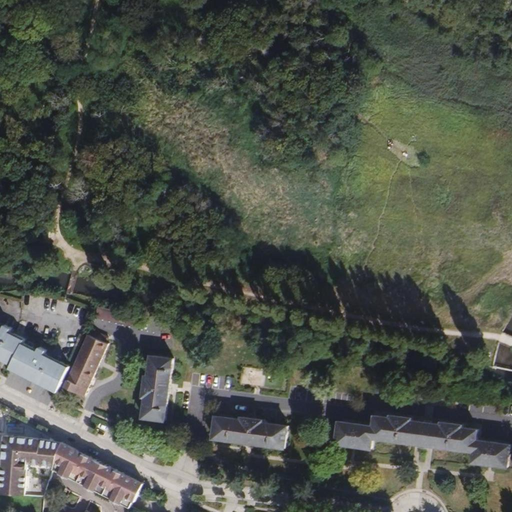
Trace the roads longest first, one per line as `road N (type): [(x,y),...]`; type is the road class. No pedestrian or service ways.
road 1 (track): [(81,254),(379,321),(500,337)]
road 2 (tertiary): [(342,511),(152,473),(0,394)]
